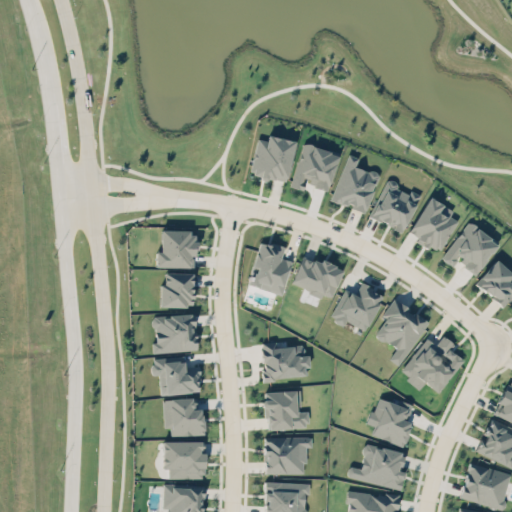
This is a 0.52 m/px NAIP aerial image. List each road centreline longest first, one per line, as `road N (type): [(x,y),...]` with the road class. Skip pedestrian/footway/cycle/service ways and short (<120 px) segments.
road 1 (tertiary): [(103,511),(108,362),(83,112),(59,0)]
road 2 (residential): [(150,193),(268,209),(334,231),(429,285),(494,338)]
road 3 (residential): [(233,202),(221,281),(231,511)]
road 4 (tertiary): [(60,208),(75,363),(69,511)]
road 5 (residential): [(494,338),(438,456),(424,511)]
